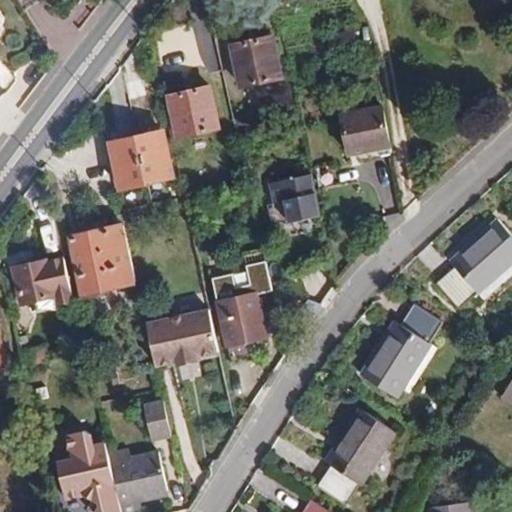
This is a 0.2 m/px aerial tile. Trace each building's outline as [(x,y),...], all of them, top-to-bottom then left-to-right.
[(274,36),(232,46),(240,87),(282,76),(274,36)] [(211,86),(168,96),(176,136),(220,127),(211,86)] [(388,146),(379,107),(340,115),(348,155),(388,146)] [(169,179),(157,131),(134,137),(145,184),(169,179)] [(145,184),(134,137),(109,142),(120,190),(145,184)] [(319,216),(309,174),(266,185),(271,204),(282,202),(287,224),(319,216)] [(511,263),(511,237),(496,220),(450,260),(453,265),(434,283),(457,309),(477,292),(478,293),(511,263)] [(135,282),(122,225),(70,237),(83,295),(135,282)] [(57,296),(50,259),(12,268),(20,303),(27,302),(52,297),(57,296)] [(266,336),(256,294),(271,290),(264,261),(244,266),(249,284),(235,287),(232,274),(211,277),(230,366),(252,361),(250,350),(248,341),(264,337),(266,336)] [(484,299),(511,273),(511,263),(478,293),(484,299)] [(53,307),(52,297),(27,302),(29,312),(53,307)] [(79,327),(72,299),(57,302),(63,331),(79,327)] [(395,321),(361,374),(397,397),(432,344),(429,342),(442,322),(413,303),(400,324),(395,321)] [(46,362),(44,351),(43,348),(30,350),(27,336),(14,339),(20,367),(46,362)] [(221,378),(212,336),(151,349),(160,389),(161,391),(182,387),(200,382),(221,378)] [(266,346),(264,337),(248,341),(250,350),(266,346)] [(201,387),(200,382),(182,387),(183,391),(201,387)] [(511,382),(502,399),(511,405),(511,382)] [(171,435),(163,401),(143,405),(151,440),(171,435)] [(329,465),(317,485),(345,505),(359,483),(361,485),(395,432),(359,409),(325,461),(329,465)] [(120,511),(108,453),(105,442),(91,446),(88,435),(82,431),(64,435),(70,460),(56,463),(64,499),(83,495),(86,492),(94,497),(91,501),(87,508),(93,511),(120,511)] [(166,493),(158,451),(129,458),(127,449),(108,453),(120,511),(125,511),(141,508),(139,499),(166,493)] [(94,497),(86,492),(83,495),(91,501),(94,497)] [(329,511),(309,499),(300,511),(329,511)] [(427,507),(428,511),(472,511),(471,502),(427,507)]
